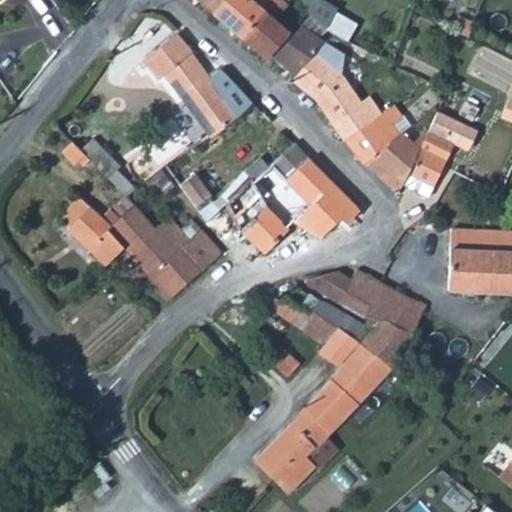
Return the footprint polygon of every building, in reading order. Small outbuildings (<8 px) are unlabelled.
[(196,0),(238,37),(241,36),(260,53),(296,10),(284,0),(196,0)] [(293,0),(296,10),(303,15),(327,29),(337,8),(319,0),(293,0)] [(299,25),(269,59),(293,76),(322,40),(299,25)] [(176,34),(142,64),(155,81),(160,77),(207,139),(249,101),(232,82),(230,82),(218,91),(176,34)] [(322,40),(293,76),(292,80),(309,94),(341,52),(337,49),(322,40)] [(341,79),(312,97),(343,141),(371,123),(341,79)] [(511,121),(511,96),(504,93),(494,114),(511,121)] [(371,123),(343,141),(345,146),(361,164),(378,183),(396,195),(400,186),(405,176),(418,150),(400,136),(396,137),(389,127),(396,122),(388,111),(371,123)] [(437,121),(432,132),(453,143),(458,132),(437,121)] [(432,132),(427,130),(418,150),(405,176),(430,189),(453,143),(432,132)] [(309,160),(295,146),(270,168),(283,183),(309,160)] [(102,150),(90,162),(107,179),(109,180),(121,168),(102,150)] [(335,187),(309,160),(283,183),(306,207),(335,187)] [(202,172),(187,183),(189,185),(201,202),(203,201),(217,191),(202,172)] [(405,176),(400,186),(425,198),(430,189),(405,176)] [(246,235),(263,253),(286,231),(264,203),(251,184),(247,187),(244,184),(228,204),(239,229),(246,235)] [(293,223),(316,237),(337,216),(342,221),(357,208),(335,187),(306,207),(293,223)] [(156,230),(125,196),(111,209),(111,211),(119,220),(109,230),(124,249),(168,301),(220,253),(200,231),(190,239),(170,218),(156,230)] [(68,231),(105,268),(124,249),(109,230),(100,220),(90,208),(69,229),(68,231)] [(111,211),(100,220),(109,230),(119,220),(111,211)] [(511,248),(447,248),(447,289),(450,289),(511,290),(511,248)] [(370,331),(359,346),(388,370),(414,340),(422,321),(427,307),(389,287),(359,270),(351,283),(337,305),(344,309),(376,321),(370,331)] [(303,285),(321,296),(335,273),(299,282),(303,285)] [(335,273),(321,296),(337,305),(351,283),(335,273)] [(293,287),(282,303),(289,304),(307,318),(311,312),(318,301),(293,287)] [(318,301),(311,312),(359,346),(370,331),(334,311),(319,302),(318,301)] [(282,303),(262,302),(322,346),(319,352),(321,354),(339,367),(298,416),(263,453),(290,481),(299,472),(294,468),(295,466),(353,408),(388,370),(359,346),(311,312),(307,318),(289,304),(282,303)] [(276,345),(264,357),(282,375),(294,362),(276,345)] [(66,457),(77,471),(86,465),(75,450),(66,457)] [(263,453),(254,462),(283,488),(290,481),(263,453)] [(511,462),(499,479),(511,488),(511,462)]
